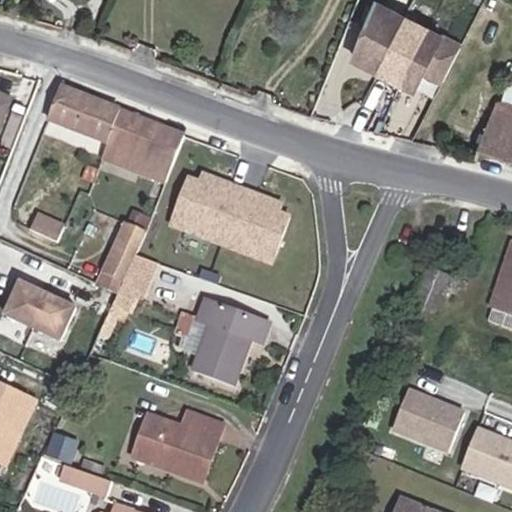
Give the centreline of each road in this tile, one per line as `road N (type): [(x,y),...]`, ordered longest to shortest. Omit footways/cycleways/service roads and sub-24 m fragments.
road 1 (residential): [(0,35),(241,124),(400,167)]
road 2 (residential): [(400,167),(291,436),(251,511)]
